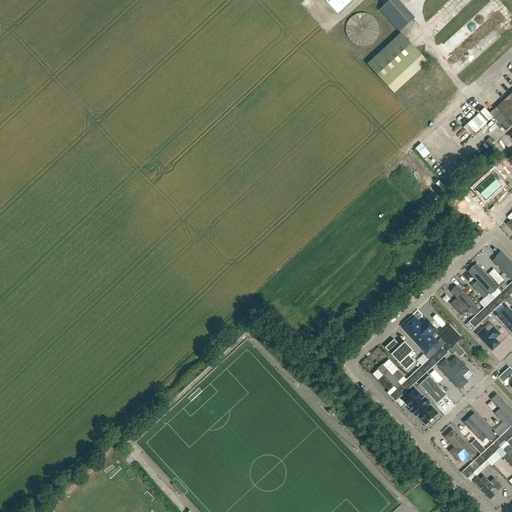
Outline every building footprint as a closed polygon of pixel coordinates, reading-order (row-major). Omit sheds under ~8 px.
[(324,0),(338,14),(353,0),(324,0)] [(449,0),(440,9),(446,15),(461,0),(449,0)] [(360,47),(362,47),(363,47),(365,46),(366,46),(368,45),(369,45),(370,44),(372,43),(374,42),(375,40),(375,39),(376,38),(377,37),(377,36),(377,35),(378,34),(378,33),(378,32),(378,30),(378,28),(378,27),(378,26),(377,25),(377,24),(377,23),(376,22),(375,21),(375,20),(374,19),(373,18),(372,17),(371,17),(370,15),(367,14),(365,14),(364,14),(362,13),(360,14),(358,14),(355,15),(353,16),(352,17),(351,18),(349,19),(348,21),(347,23),(346,24),(346,25),(345,27),(345,28),(345,29),(345,31),(345,32),(345,33),(346,34),(346,35),(346,36),(347,37),(347,38),(348,40),(349,41),(350,42),(351,43),(353,44),(355,45),(356,46),(358,46),(360,47)] [(392,94),(427,63),(399,32),(364,63),(392,94)] [(511,93),(490,114),(504,129),(506,131),(511,125),(511,93)] [(451,112),(458,106),(455,102),(448,108),(451,112)] [(475,133),(488,123),(478,114),(467,124),(475,133)] [(434,124),(444,135),(453,127),(443,116),(434,124)] [(422,145),(429,154),(442,144),(435,136),(422,145)] [(407,174),(419,195),(425,191),(413,171),(407,174)] [(495,172),(476,189),(486,200),(501,186),(497,181),(501,178),(495,172)] [(503,223),(511,214),(511,191),(491,211),(503,223)] [(492,261),(511,281),(511,279),(511,263),(502,252),(492,261)] [(477,264),(469,271),(478,281),(472,285),(484,299),(498,287),(477,264)] [(377,288),(385,280),(380,276),(373,283),(377,288)] [(457,285),(451,291),(457,297),(450,303),(461,315),(467,309),(473,315),(477,311),(480,309),(457,285)] [(497,299),(500,303),(501,304),(508,298),(507,296),(506,297),(503,293),(503,294),(497,299)] [(500,303),(497,299),(496,298),(489,304),(490,306),(493,309),(500,303)] [(508,305),(496,315),(511,332),(511,309),(511,310),(508,305)] [(486,315),(487,315),(484,312),(482,310),(475,317),(477,318),(480,321),(486,315)] [(421,323),(416,318),(404,329),(426,352),(438,341),(433,335),(438,331),(426,318),(421,323)] [(477,318),(470,324),(469,322),(469,323),(473,327),(474,329),(475,329),(481,322),(480,321),(477,318)] [(492,351),(500,343),(496,338),(501,334),(493,325),(488,330),(485,326),(477,334),(492,351)] [(449,328),(440,336),(451,347),(459,339),(449,328)] [(406,347),(415,356),(419,352),(410,343),(406,347)] [(447,352),(448,353),(451,356),(455,352),(459,348),(456,344),(447,352)] [(441,358),(447,352),(448,353),(447,352),(443,347),(436,353),(437,355),(440,358),(441,358)] [(431,361),(434,364),(435,365),(442,359),(441,358),(440,358),(437,355),(431,361)] [(401,370),(410,369),(409,356),(400,357),(401,370)] [(407,379),(388,358),(372,373),(390,394),(407,379)] [(434,364),(431,361),(430,359),(429,360),(423,365),(424,367),(427,370),(434,364)] [(450,359),(441,367),(455,382),(460,377),(455,372),(459,368),(450,359)] [(418,373),(421,376),(420,376),(422,378),(429,371),(427,370),(424,367),(418,373)] [(499,378),(504,383),(511,375),(511,370),(510,368),(499,378)] [(420,376),(421,376),(418,373),(416,371),(409,378),(411,379),(414,382),(420,376)] [(419,384),(437,404),(447,394),(429,375),(419,384)] [(404,385),(407,388),(409,390),(415,384),(416,383),(414,382),(411,379),(404,385)] [(443,379),(438,383),(442,389),(448,384),(443,379)] [(407,388),(404,385),(403,383),(396,390),(398,391),(401,394),(407,388)] [(425,425),(438,414),(430,405),(430,404),(425,398),(424,398),(415,390),(403,401),(411,410),(410,411),(416,417),(417,416),(425,425)] [(398,391),(391,397),(390,396),(395,402),(402,396),(401,394),(398,391)] [(511,410),(497,394),(492,399),(500,408),(494,413),(508,428),(511,424),(511,410)] [(474,413),(464,422),(482,441),(486,437),(489,441),(495,435),(474,413)] [(465,459),(470,465),(478,457),(453,429),(444,437),(453,447),(449,451),(461,463),(465,459)] [(503,438),(502,438),(505,441),(507,443),(507,442),(511,437),(511,434),(509,432),(503,438)] [(496,444),(499,447),(505,441),(502,438),(503,438),(501,436),(500,438),(494,443),(496,444)] [(485,450),(479,444),(475,448),(481,455),(485,450)] [(493,455),(500,448),(499,447),(496,444),(489,450),(492,453),(493,455)] [(503,457),(511,467),(511,448),(509,445),(504,450),(507,453),(503,457)] [(482,456),(483,456),(486,459),(492,453),(489,450),(488,449),(481,455),(482,456)] [(469,469),(469,468),(472,472),(473,471),(479,466),(476,462),(475,461),(468,467),(469,469)] [(467,479),(474,473),(473,471),(472,472),(469,468),(469,469),(463,474),(462,473),(461,473),(467,479)] [(479,477),(477,475),(472,480),(490,499),(495,495),(490,489),(494,486),(482,473),(479,477)]
